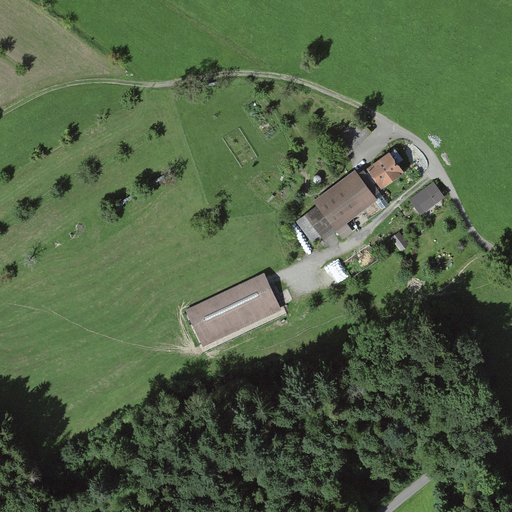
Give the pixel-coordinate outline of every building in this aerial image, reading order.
[(356,119),(333,142),(344,154),(368,130),(356,119)] [(320,205),(299,221),(312,239),(367,198),(371,204),(377,200),(381,207),(386,202),(373,183),(377,181),(380,185),(401,170),(396,162),(401,158),(394,148),(367,168),(370,171),(366,174),(363,170),(341,186),(334,176),(327,181),(334,192),(318,203),(320,205)] [(316,182),(318,182),(320,181),(321,179),(320,176),(319,174),(317,173),(315,173),(313,175),(312,178),(313,181),(316,182)] [(433,181),(409,199),(417,210),(440,191),(433,181)] [(391,237),(400,250),(409,243),(400,231),(391,237)] [(332,286),(349,276),(339,259),(322,269),(332,286)] [(265,275),(186,308),(202,345),(280,312),(265,275)]
